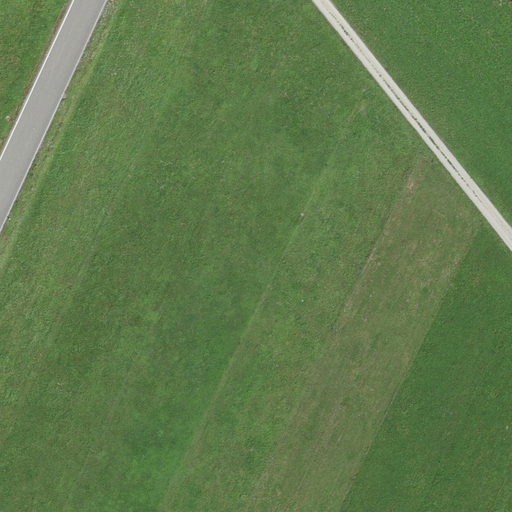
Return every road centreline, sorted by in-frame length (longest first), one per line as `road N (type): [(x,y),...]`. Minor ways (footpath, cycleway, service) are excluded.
road 1 (track): [(314,0),(511,244)]
road 2 (tertiary): [(0,192),(88,0)]
